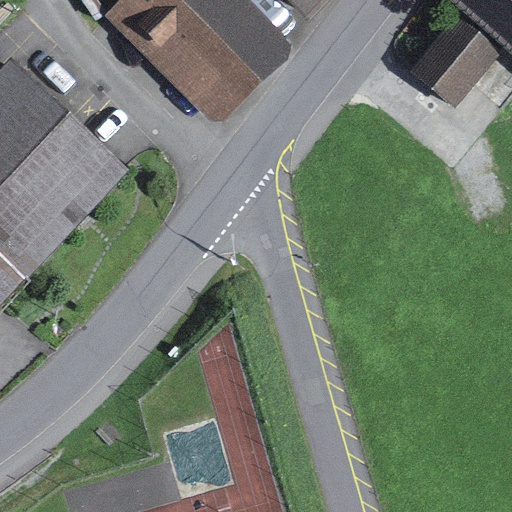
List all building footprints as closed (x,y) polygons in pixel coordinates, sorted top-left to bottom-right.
[(114,0),(215,108),(285,44),(243,0),(114,0)] [(313,0),(286,0),(301,14),(313,0)] [(511,0),(451,0),(511,52),(511,0)] [(443,103),(485,51),(446,20),(405,71),(443,103)] [(0,282),(106,170),(0,71),(0,282)]
